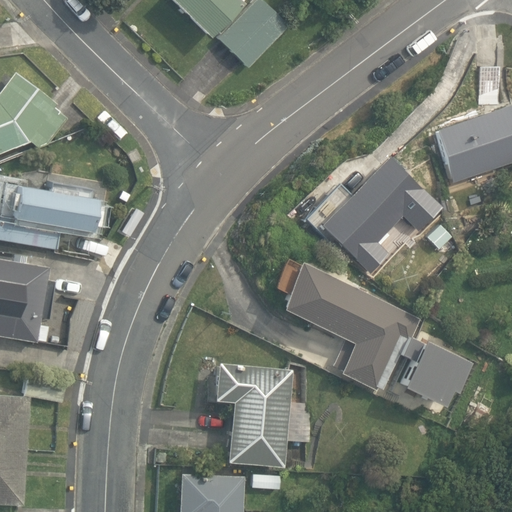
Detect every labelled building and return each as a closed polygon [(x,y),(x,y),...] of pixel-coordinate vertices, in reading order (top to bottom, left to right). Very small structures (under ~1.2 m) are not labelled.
[(168,0),(205,35),(238,0),(168,0)] [(214,37),(245,67),(281,31),(250,0),(214,37)] [(476,66),(477,104),(498,103),(498,65),(476,66)] [(0,150),(28,139),(36,146),(45,142),(65,116),(51,106),(55,101),(12,70),(0,86),(0,150)] [(431,127),(450,180),(511,159),(511,145),(511,146),(511,145),(511,123),(505,102),(431,127)] [(316,224),(355,260),(422,190),(383,153),(316,224)] [(0,188),(0,240),(53,249),(56,225),(92,231),(97,199),(87,197),(88,190),(48,183),(47,190),(1,183),(0,188)] [(424,234),(438,247),(449,235),(435,222),(424,234)] [(0,334),(33,341),(46,266),(0,257),(0,334)] [(334,370),(372,389),(398,338),(406,342),(410,335),(418,318),(307,263),(285,307),(350,339),(334,370)] [(410,335),(406,342),(400,355),(408,359),(396,382),(444,406),(452,388),(458,390),(473,360),(426,337),(423,342),(410,335)] [(223,460),(282,465),(285,437),(308,439),(312,403),(288,401),(292,368),(214,361),(210,398),(229,400),(223,460)] [(23,392),(59,400),(63,379),(27,371),(23,392)] [(0,502),(20,504),(28,395),(0,393),(0,502)] [(466,424),(482,432),(491,415),(475,407),(466,424)] [(241,511),(243,474),(177,471),(175,511),(241,511)] [(248,486),(277,488),(278,474),(249,472),(248,486)]
